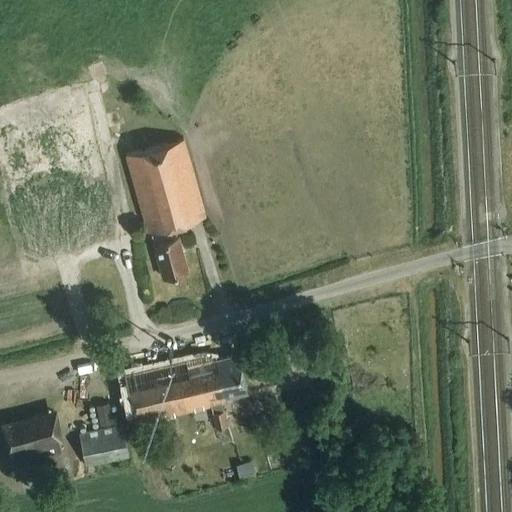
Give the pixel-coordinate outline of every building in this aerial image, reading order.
[(0,159),(26,259),(117,235),(85,114),(0,136),(0,159)] [(172,224),(191,219),(208,214),(187,137),(129,154),(150,230),(154,229),(167,275),(191,268),(182,236),(176,238),(172,224)] [(138,422),(211,405),(215,422),(226,419),(222,402),(229,401),(227,395),(249,390),(240,351),(219,356),(208,355),(128,373),(138,422)] [(297,400),(289,402),(291,412),(299,410),(297,400)] [(102,427),(81,431),(88,465),(129,457),(123,423),(114,425),(110,403),(97,405),(102,427)] [(52,407),(0,417),(0,445),(3,459),(60,448),(52,407)] [(233,462),(237,478),(256,474),(252,458),(233,462)]
